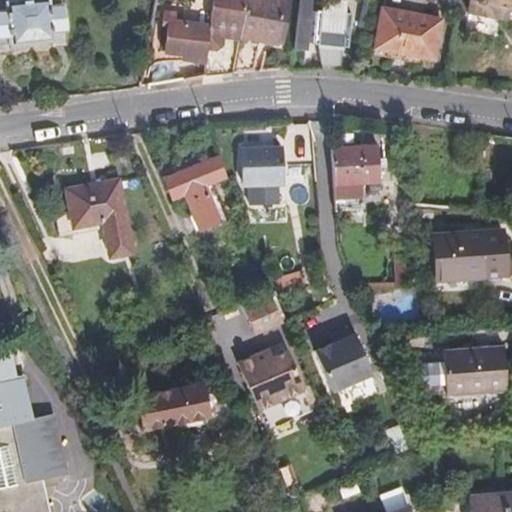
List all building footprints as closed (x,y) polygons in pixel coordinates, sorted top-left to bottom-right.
[(42,0),(29,0),(0,2),(0,39),(1,39),(2,48),(46,44),(45,36),(59,34),(57,8),(43,9),(42,0)] [(217,41),(232,44),(233,35),(239,0),(206,0),(203,26),(168,22),(169,14),(157,13),(155,24),(160,25),(158,56),(199,59),(199,52),(210,54),(216,48),(217,41)] [(276,0),(239,0),(233,35),(269,42),(276,0)] [(301,45),(312,46),(336,49),(341,50),(345,16),(304,12),(305,0),(292,0),(287,52),(300,53),(301,45)] [(485,11),(502,14),(511,15),(511,0),(465,0),(463,15),(484,19),(485,11)] [(369,50),(427,63),(435,24),(378,11),(369,50)] [(501,22),(502,14),(485,11),(484,19),(501,22)] [(315,72),(334,75),(336,49),(312,46),(315,72)] [(199,59),(197,78),(226,75),(231,49),(199,59)] [(226,75),(245,75),(249,53),(231,49),(226,75)] [(371,147),(326,150),(331,213),(358,211),(356,184),(374,183),(371,147)] [(274,151),(235,151),(236,184),(275,184),(274,151)] [(201,186),(219,178),(211,159),(157,183),(165,202),(176,197),(192,233),(217,222),(201,186)] [(101,256),(123,252),(110,180),(59,189),(65,227),(95,222),(101,256)] [(279,215),(274,201),(252,209),(257,223),(279,215)] [(429,279),(500,275),(498,231),(427,234),(429,279)] [(401,263),(387,264),(389,290),(403,289),(401,263)] [(275,279),(279,290),(301,281),(297,271),(275,279)] [(254,337),(283,325),(274,302),(245,314),(254,337)] [(315,351),(333,391),(373,373),(352,326),(330,335),(333,343),(315,351)] [(366,327),(366,335),(374,334),(373,326),(366,327)] [(238,362),(258,410),(304,390),(284,343),(238,362)] [(501,393),(497,348),(437,352),(440,398),(501,393)] [(38,511),(34,486),(59,482),(48,419),(28,423),(21,386),(14,387),(7,351),(0,352),(0,511),(38,511)] [(410,370),(411,385),(417,400),(440,398),(437,352),(414,354),(410,370)] [(139,431),(204,418),(198,387),(133,400),(139,431)] [(373,498),(378,511),(392,511),(403,508),(396,489),(373,498)] [(511,511),(511,493),(462,497),(463,511),(511,511)]
